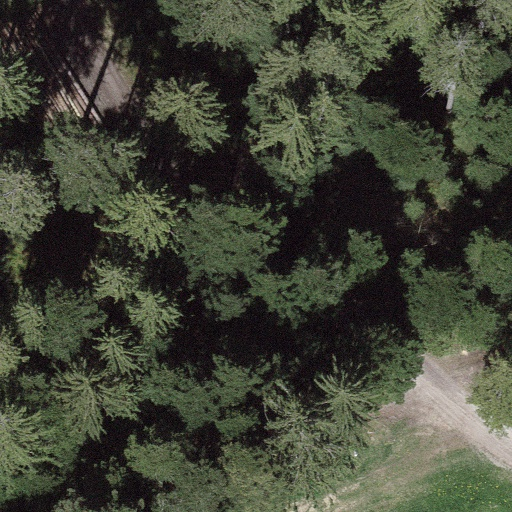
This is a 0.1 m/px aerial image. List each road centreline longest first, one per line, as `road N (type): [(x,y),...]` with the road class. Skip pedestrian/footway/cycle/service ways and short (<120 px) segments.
road 1 (track): [(511,448),(482,429),(238,188),(117,0)]
road 2 (track): [(286,511),(482,429)]
